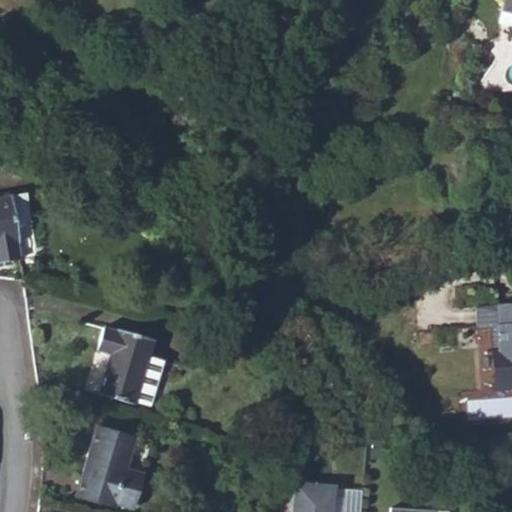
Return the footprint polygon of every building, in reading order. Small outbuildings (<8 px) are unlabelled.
[(511,0),(503,0),(502,9),(511,11),(511,0)] [(0,261),(16,258),(13,241),(16,239),(12,218),(25,215),(21,195),(8,197),(7,194),(0,195),(0,261)] [(511,319),(511,298),(493,300),(494,320),(511,319)] [(511,378),(511,319),(494,320),(496,347),(490,347),(493,379),(511,378)] [(148,355),(152,338),(117,327),(115,330),(101,326),(94,348),(109,352),(96,392),(133,403),(135,399),(148,355)] [(150,404),(163,359),(148,355),(135,399),(150,404)] [(113,503),(114,500),(132,506),(141,472),(125,467),(134,436),(95,425),(74,493),(113,503)] [(332,511),(333,480),(293,478),(290,511),(332,511)]
